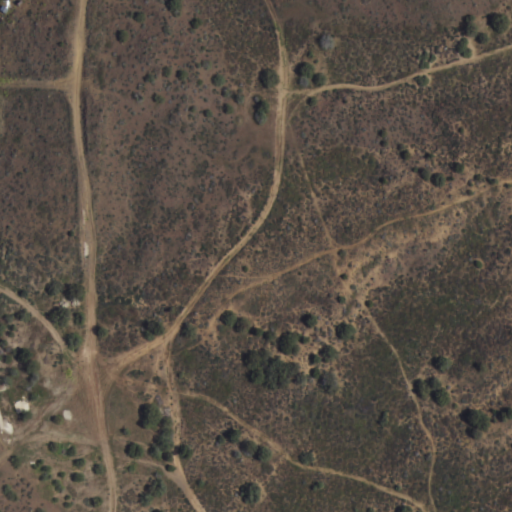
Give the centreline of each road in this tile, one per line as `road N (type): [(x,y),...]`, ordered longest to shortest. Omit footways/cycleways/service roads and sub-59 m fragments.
road 1 (residential): [(265,0),(279,30),(285,79),(275,186),(264,212),(172,329),(106,392),(110,479)]
road 2 (residential): [(106,392),(92,359),(73,75),(79,0)]
road 3 (residential): [(0,277),(92,359)]
